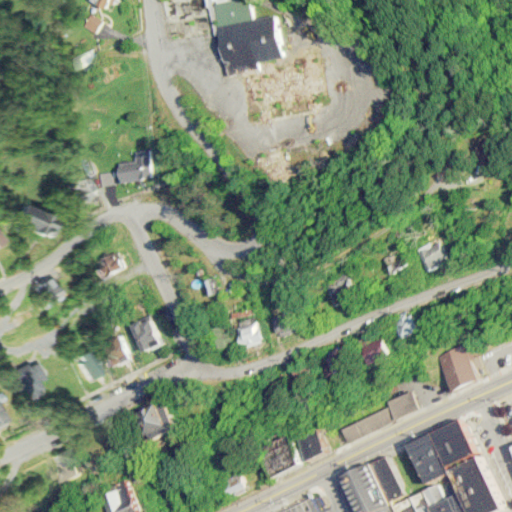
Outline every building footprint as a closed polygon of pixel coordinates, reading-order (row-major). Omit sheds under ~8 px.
[(117,0),(96,0),(113,8),(117,0)] [(337,99),(329,44),(306,47),(308,63),(247,72),(245,59),(289,52),(283,14),(258,18),(255,0),(237,0),(225,2),(224,0),(165,0),(171,35),(224,27),(232,76),(245,73),(251,112),(337,99)] [(105,20),(92,14),(86,26),(99,33),(105,20)] [(103,60),(99,49),(77,59),(82,69),(103,60)] [(123,163),(125,182),(155,179),(153,150),(137,152),(138,162),(123,163)] [(103,187),(117,184),(114,171),(100,175),(103,187)] [(76,207),(100,196),(90,174),(66,185),(76,207)] [(57,218),(24,204),(14,226),(47,240),(57,218)] [(458,261),(446,239),(424,251),(436,273),(458,261)] [(419,267),(410,247),(392,256),(401,275),(419,267)] [(127,269),(120,253),(97,264),(104,280),(127,269)] [(333,285),(342,309),(365,300),(356,276),(333,285)] [(64,300),(53,278),(36,286),(47,308),(64,300)] [(311,328),(302,308),(279,317),(288,338),(311,328)] [(135,326),(149,353),(167,343),(153,316),(135,326)] [(272,343),(264,316),(242,323),(250,350),(272,343)] [(404,339),(424,334),(419,316),(399,320),(404,339)] [(228,351),(241,345),(232,324),(218,331),(228,351)] [(115,368),(136,358),(125,334),(103,344),(115,368)] [(368,349),(379,366),(398,353),(387,337),(368,349)] [(441,356),(457,392),(485,380),(468,344),(441,356)] [(330,353),(340,374),(357,366),(348,345),(330,353)] [(91,380),(104,374),(92,349),(79,356),(91,380)] [(449,395),(446,386),(437,390),(440,399),(449,395)] [(212,412),(238,407),(234,388),(208,394),(212,412)] [(393,407),(343,428),(349,442),(422,412),(414,391),(390,401),(393,407)] [(166,401),(141,416),(156,441),(180,427),(166,401)] [(509,511),(472,420),(414,444),(430,484),(456,473),(461,485),(460,485),(464,494),(447,500),(442,486),(410,498),(393,456),(349,473),(364,511),(509,511)] [(300,437),(311,461),(330,452),(319,428),(300,437)] [(68,485),(87,475),(73,446),(54,455),(68,485)] [(251,488),(243,472),(227,481),(236,496),(251,488)] [(113,511),(146,511),(132,480),(120,486),(122,490),(107,497),(113,511)]
